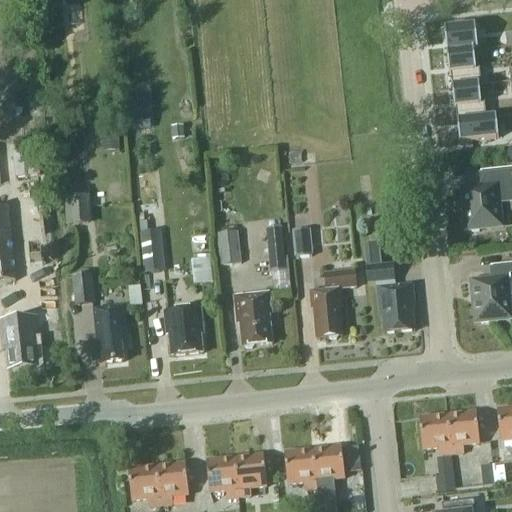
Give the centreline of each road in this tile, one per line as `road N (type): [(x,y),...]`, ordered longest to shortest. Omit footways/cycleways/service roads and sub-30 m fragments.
road 1 (unclassified): [(0,422),(107,411),(138,416),(373,389)]
road 2 (unclassified): [(443,375),(403,2)]
road 3 (residential): [(387,511),(373,389)]
